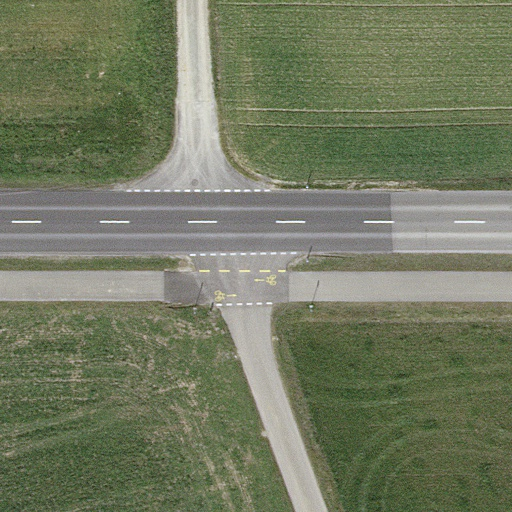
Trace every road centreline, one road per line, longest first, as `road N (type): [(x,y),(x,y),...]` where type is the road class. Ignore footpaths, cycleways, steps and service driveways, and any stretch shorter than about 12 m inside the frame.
road 1 (track): [(194,0),(199,214),(311,511)]
road 2 (tertiary): [(0,215),(511,216)]
